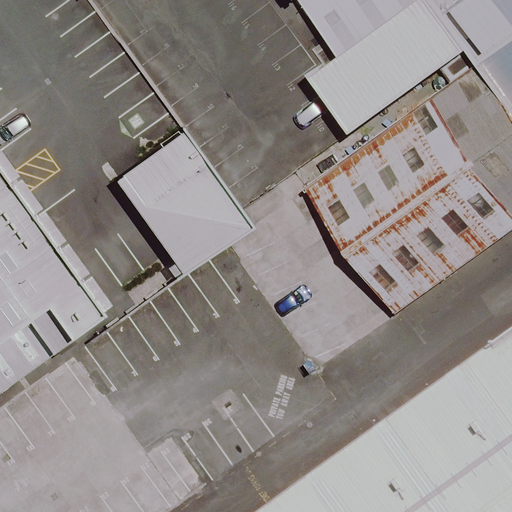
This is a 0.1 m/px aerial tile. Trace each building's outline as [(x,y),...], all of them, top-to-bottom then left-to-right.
[(268,0),(320,68),(411,0),(268,0)] [(464,70),(412,0),(411,0),(320,68),(296,87),(345,152),(464,70)] [(511,0),(412,0),(464,70),(511,35),(511,0)] [(511,136),(511,35),(464,70),(511,136)] [(511,202),(511,136),(464,70),(345,152),(288,189),(373,307),(511,202)] [(162,142),(84,192),(142,283),(221,232),(162,142)] [(0,387),(3,391),(115,312),(0,151),(0,387)] [(511,511),(511,329),(261,511),(511,511)] [(0,397),(0,511),(152,511),(48,364),(0,397)]
